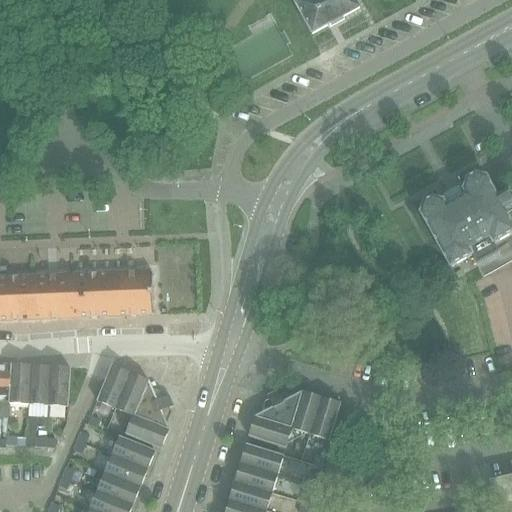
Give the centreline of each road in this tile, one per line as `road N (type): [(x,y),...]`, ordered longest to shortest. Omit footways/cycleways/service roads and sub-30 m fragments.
road 1 (secondary): [(228,349),(292,166),(322,133),(462,53)]
road 2 (residential): [(483,7),(254,133),(239,145),(221,189)]
road 3 (residential): [(228,349),(75,344),(0,354)]
road 4 (secondary): [(177,511),(228,349)]
